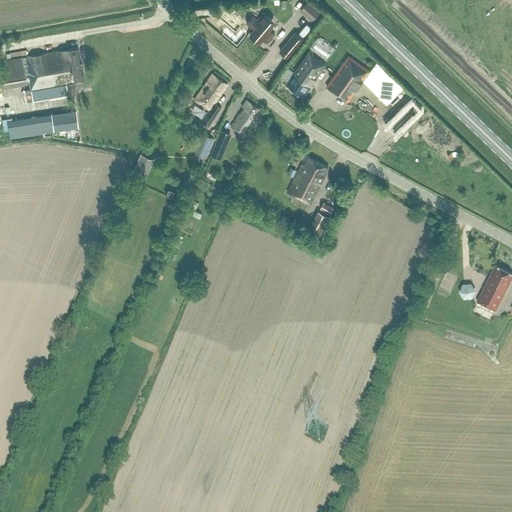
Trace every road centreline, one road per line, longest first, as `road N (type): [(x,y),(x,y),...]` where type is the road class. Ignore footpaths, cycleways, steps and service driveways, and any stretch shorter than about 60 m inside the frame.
road 1 (unclassified): [(511,241),(294,120),(160,0)]
road 2 (primary): [(511,159),(345,0)]
road 3 (track): [(383,0),(511,126)]
